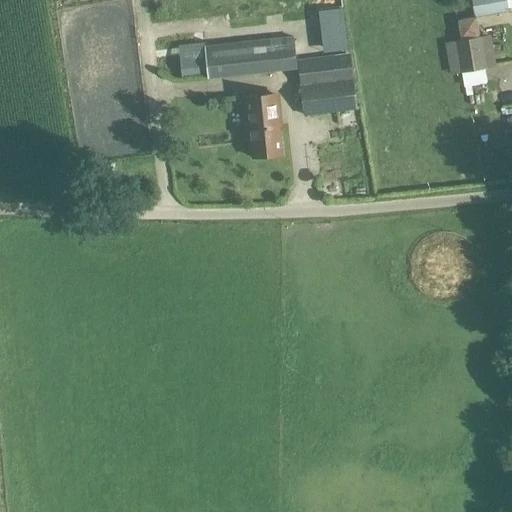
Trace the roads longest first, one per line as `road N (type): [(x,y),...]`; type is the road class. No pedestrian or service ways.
road 1 (unclassified): [(153,213),(386,207),(511,192)]
road 2 (track): [(0,207),(153,213)]
